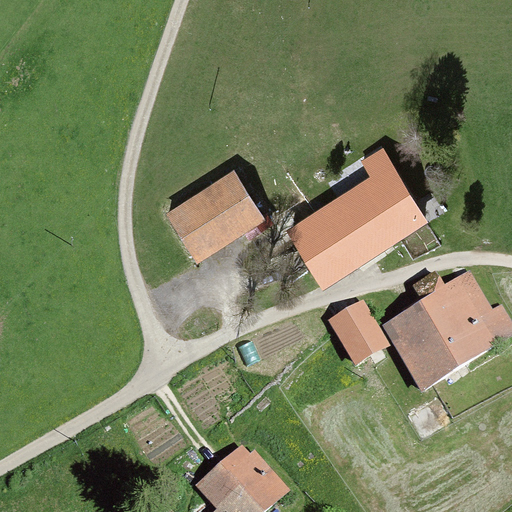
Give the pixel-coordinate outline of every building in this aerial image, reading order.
[(288,230),(323,282),(421,217),(376,150),(361,160),(371,175),(288,230)] [(190,255),(254,217),(228,172),(164,211),(190,255)] [(420,304),(384,326),(419,390),(511,330),(511,329),(498,307),(488,312),(466,275),(442,290),(433,274),(414,285),(420,304)] [(333,323),(354,359),(383,343),(362,307),(333,323)] [(262,511),(282,492),(250,460),(234,452),(196,490),(217,511),(262,511)]
